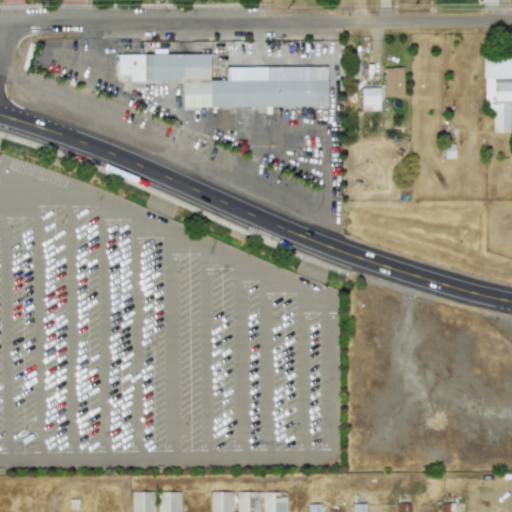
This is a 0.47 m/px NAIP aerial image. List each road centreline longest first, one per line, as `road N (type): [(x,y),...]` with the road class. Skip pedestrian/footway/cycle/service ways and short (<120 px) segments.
road 1 (primary): [(0,112),(320,242),(511,299)]
road 2 (residential): [(511,17),(0,19)]
